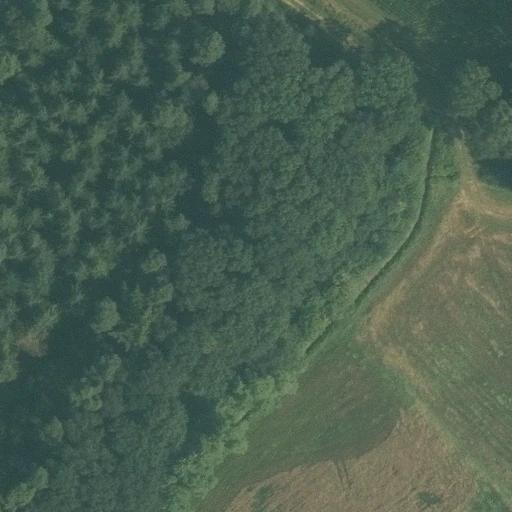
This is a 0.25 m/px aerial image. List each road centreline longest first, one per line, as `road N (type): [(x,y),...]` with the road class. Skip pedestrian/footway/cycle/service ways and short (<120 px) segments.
road 1 (track): [(25,0),(335,293)]
road 2 (track): [(288,0),(434,106),(511,86)]
